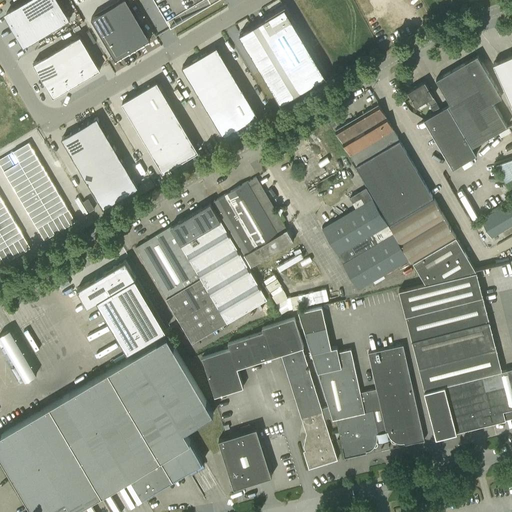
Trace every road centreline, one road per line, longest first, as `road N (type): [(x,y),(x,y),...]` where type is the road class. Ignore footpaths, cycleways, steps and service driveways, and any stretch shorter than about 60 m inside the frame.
road 1 (unclassified): [(0,291),(374,70)]
road 2 (unclassified): [(257,0),(47,125),(0,46)]
road 3 (unknown): [(358,381),(351,337),(357,327),(399,321),(438,473)]
road 4 (unclassified): [(511,241),(484,257),(374,70)]
road 5 (unclassified): [(288,511),(511,454)]
road 6 (unclassified): [(374,70),(511,7)]
